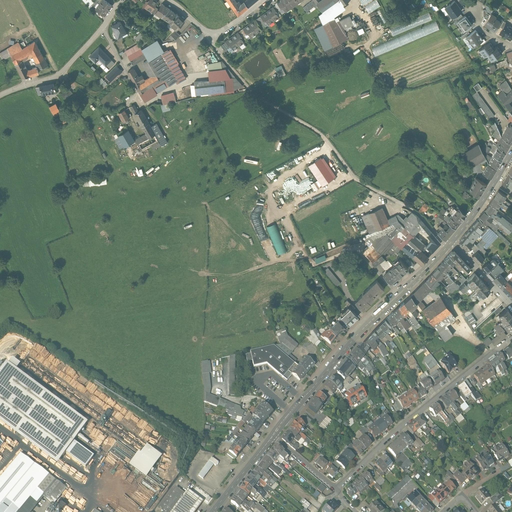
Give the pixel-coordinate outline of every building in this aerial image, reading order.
[(112,5),(104,0),(98,0),(101,2),(96,9),(105,15),(112,5)] [(157,1),(154,0),(147,0),(144,5),(151,10),(157,1)] [(226,0),(238,16),(247,8),(244,3),(241,5),(237,0),(236,0),(235,1),(234,0),(226,0)] [(285,11),(290,8),(284,0),(280,0),(277,3),(281,8),(282,7),(285,11)] [(317,5),(313,0),(303,7),(307,12),(317,5)] [(313,0),(317,5),(322,12),(339,0),(340,0),(343,5),(349,1),(348,0),(313,0)] [(323,25),(335,19),(333,18),(344,9),(342,6),(343,5),(340,0),(339,0),(322,12),(318,15),(323,25)] [(377,0),(375,0),(365,6),(369,13),(381,7),(377,0)] [(446,11),(448,14),(458,7),(455,1),(445,8),(446,10),(446,11)] [(166,7),(161,4),(158,9),(155,13),(161,16),(166,7)] [(148,14),(151,10),(144,5),(141,10),(148,14)] [(177,14),(166,7),(161,16),(170,22),(177,14)] [(267,13),(274,22),(279,18),(276,13),(277,13),(273,7),(270,9),(271,10),(267,13)] [(462,11),(458,7),(448,14),(449,16),(450,16),(452,18),(459,13),(462,11)] [(274,22),(267,13),(263,15),(260,16),(264,22),(265,21),(268,25),(274,22)] [(184,22),(177,14),(170,22),(169,23),(176,30),(184,22)] [(496,17),(490,14),(490,15),(487,20),(484,25),(489,28),(494,19),(496,17)] [(350,15),(340,20),(344,29),(354,24),(350,15)] [(430,15),(390,27),(392,34),(432,22),(430,15)] [(468,21),(465,16),(463,17),(458,21),(456,22),(459,27),(468,21)] [(120,20),(123,26),(127,24),(121,17),(119,18),(120,20)] [(339,17),(335,19),(323,25),(333,47),(349,39),(344,29),(340,20),(339,17)] [(494,19),(489,28),(494,31),(496,28),(500,22),(494,19)] [(123,26),(120,20),(111,25),(115,33),(114,34),(113,36),(114,38),(116,38),(122,35),(127,33),(123,26)] [(250,25),(256,34),(261,30),(258,26),(259,25),(255,20),(253,22),(250,25)] [(472,26),(468,21),(459,27),(463,32),(465,31),(470,27),(472,26)] [(437,23),(372,46),(375,55),(440,32),(437,23)] [(511,27),(505,24),(502,29),(499,34),(510,40),(511,36),(511,27)] [(256,34),(250,25),(246,28),(245,27),(243,29),(247,34),(248,33),(251,38),(256,34)] [(348,36),(349,38),(350,39),(351,40),(353,40),(355,40),(356,39),(358,38),(359,37),(359,35),(359,34),(359,32),(358,31),(356,29),(355,29),(353,29),(351,29),(350,30),(349,31),(348,33),(348,34),(348,36)] [(174,30),(170,35),(173,38),(174,40),(179,35),(174,30)] [(479,35),(475,30),(470,34),(465,37),(469,42),(479,35)] [(238,32),(231,37),(238,47),(244,43),(240,39),(242,38),(238,32)] [(482,40),(479,35),(469,42),(472,47),(479,43),(482,40)] [(238,47),(231,37),(225,41),(229,47),(230,46),(233,50),(238,47)] [(160,53),(163,51),(157,40),(141,49),(146,57),(148,60),(160,53)] [(32,53),(38,49),(35,42),(27,47),(23,49),(11,56),(15,64),(23,61),(23,59),(32,53)] [(23,49),(19,43),(8,49),(11,56),(23,49)] [(494,49),(489,43),(479,50),(484,57),(486,55),(491,61),(502,54),(497,47),(494,49)] [(128,57),(141,49),(138,44),(125,51),(128,57)] [(111,60),(99,47),(89,57),(95,63),(100,58),(104,62),(103,63),(105,66),(111,60)] [(160,53),(177,82),(178,83),(185,79),(176,64),(178,63),(169,48),(163,51),(160,53)] [(0,55),(3,61),(11,56),(8,49),(0,53),(0,55)] [(32,53),(35,59),(37,63),(37,68),(38,69),(41,68),(48,67),(38,49),(32,53)] [(133,65),(146,57),(141,49),(128,57),(133,65)] [(23,59),(23,61),(24,65),(35,59),(32,53),(23,59)] [(141,85),(136,87),(140,94),(152,87),(156,94),(177,82),(160,53),(148,60),(143,63),(151,77),(148,78),(145,80),(140,83),(141,85)] [(506,59),(498,63),(501,68),(508,65),(506,59)] [(115,63),(111,60),(105,66),(109,69),(115,63)] [(31,75),(29,71),(27,71),(24,65),(23,61),(15,64),(22,77),(31,75)] [(209,73),(222,71),(222,70),(220,61),(207,64),(209,73)] [(106,72),(109,69),(105,66),(103,63),(100,66),(106,72)] [(140,65),(148,78),(151,77),(143,63),(140,65)] [(116,66),(113,69),(118,75),(119,75),(122,72),(116,66)] [(118,75),(113,69),(105,78),(110,83),(118,75)] [(140,83),(145,80),(142,76),(139,77),(136,72),(135,72),(133,69),(128,72),(136,87),(141,85),(140,83)] [(232,78),(233,90),(246,89),(236,77),(232,78)] [(232,78),(225,79),(226,91),(233,90),(232,78)] [(196,95),(200,94),(226,91),(225,79),(194,82),(194,85),(196,95)] [(511,99),(511,89),(511,91),(506,82),(499,87),(505,96),(510,101),(511,99)] [(54,84),(40,87),(42,94),(56,91),(54,84)] [(473,87),(476,92),(481,88),(478,84),(473,87)] [(152,87),(140,94),(144,101),(156,94),(152,87)] [(160,96),(162,104),(175,101),(173,92),(160,96)] [(494,116),(477,92),(472,96),(489,119),(494,116)] [(510,101),(505,96),(501,100),(509,111),(511,109),(511,108),(508,103),(510,101)] [(56,104),(50,107),(53,113),(55,116),(61,113),(56,104)] [(129,118),(124,110),(118,113),(123,122),(129,118)] [(142,126),(148,123),(141,111),(138,113),(135,114),(142,126)] [(154,134),(151,128),(148,123),(142,126),(146,134),(148,137),(154,134)] [(498,139),(499,136),(494,123),(491,125),(495,130),(492,135),(498,139)] [(510,143),(511,140),(511,124),(510,124),(510,123),(501,138),(510,143)] [(155,125),(151,128),(154,134),(158,141),(160,143),(164,140),(155,125)] [(133,140),(128,130),(118,136),(125,146),(134,141),(137,144),(142,141),(140,137),(139,136),(133,140)] [(151,145),(158,141),(154,134),(148,137),(142,141),(137,144),(141,151),(151,145)] [(505,152),(510,143),(501,138),(500,138),(499,136),(498,139),(497,140),(498,141),(496,146),(497,148),(505,152)] [(161,145),(160,143),(158,141),(151,145),(154,149),(161,145)] [(484,156),(478,144),(462,154),(468,166),(484,156)] [(501,160),(505,152),(497,148),(493,156),(501,160)] [(496,169),(501,160),(493,156),(488,164),(496,169)] [(320,157),(308,165),(322,186),(335,178),(320,157)] [(490,178),(496,169),(488,164),(483,173),(490,178)] [(465,168),(461,172),(466,177),(470,172),(465,168)] [(511,181),(511,175),(508,173),(502,184),(505,186),(508,181),(509,182),(511,180),(511,181)] [(478,199),(487,184),(475,178),(473,182),(475,183),(470,191),(473,193),(478,199)] [(498,191),(494,197),(504,204),(506,201),(503,199),(505,196),(498,191)] [(478,199),(473,193),(469,198),(467,196),(464,199),(471,206),(478,199)] [(494,197),(489,203),(497,209),(499,205),(505,210),(508,207),(504,204),(494,197)] [(419,211),(423,214),(429,206),(424,203),(419,211)] [(489,203),(487,206),(491,209),(496,212),(498,210),(497,209),(489,203)] [(487,206),(485,210),(499,221),(502,224),(505,220),(500,216),(499,217),(497,216),(496,216),(494,215),(496,212),(491,209),(487,206)] [(458,216),(456,219),(460,222),(465,215),(460,208),(457,211),(455,214),(458,216)] [(368,214),(362,217),(369,234),(376,231),(374,226),(385,221),(380,209),(369,214),(368,214)] [(499,221),(485,210),(478,218),(484,222),(487,225),(488,226),(489,225),(487,223),(489,221),(491,218),(497,223),(499,221)] [(398,222),(403,226),(421,243),(427,236),(426,236),(431,232),(418,217),(412,213),(405,221),(399,215),(385,221),(374,226),(376,231),(398,222)] [(437,219),(440,222),(442,220),(445,217),(439,213),(435,217),(438,219),(437,219)] [(448,222),(451,225),(455,229),(460,222),(456,219),(453,216),(448,222)] [(478,218),(471,226),(479,234),(483,230),(480,227),(484,222),(478,218)] [(440,222),(439,223),(439,224),(450,234),(455,229),(451,225),(448,227),(446,224),(446,223),(442,220),(440,222)] [(488,226),(498,236),(508,245),(509,244),(492,228),(494,225),(489,221),(487,223),(489,225),(488,226)] [(363,238),(368,247),(371,245),(381,256),(382,258),(387,253),(391,257),(400,246),(395,242),(392,239),(397,233),(399,230),(403,226),(398,222),(376,231),(369,234),(363,238)] [(287,251),(276,223),(267,226),(278,255),(287,251)] [(445,240),(450,234),(439,224),(437,226),(441,230),(437,233),(445,240)] [(498,236),(488,226),(487,225),(483,230),(479,234),(482,236),(482,237),(484,239),(487,242),(483,246),(484,247),(486,249),(498,236)] [(407,243),(416,251),(418,249),(423,244),(421,243),(403,226),(399,230),(397,233),(407,242),(407,243)] [(471,226),(465,233),(469,238),(471,241),(479,234),(471,226)] [(426,247),(432,252),(440,243),(431,232),(426,236),(427,236),(432,242),(426,247)] [(411,256),(416,251),(407,243),(407,242),(397,233),(392,239),(395,242),(400,246),(411,256)] [(462,237),(458,242),(462,245),(469,238),(465,233),(462,237)] [(469,238),(462,245),(467,251),(471,248),(470,246),(474,243),(471,241),(469,238)] [(487,242),(484,239),(475,245),(477,248),(478,247),(480,251),(484,247),(483,246),(487,242)] [(372,264),(381,256),(371,245),(368,247),(362,253),(372,264)] [(418,249),(416,251),(411,256),(421,265),(428,258),(427,257),(418,249)] [(464,262),(454,252),(451,252),(449,255),(457,262),(457,263),(460,266),(464,262)] [(484,259),(477,252),(472,256),(479,264),(484,259)] [(460,266),(457,263),(457,262),(449,255),(445,259),(452,266),(454,263),(455,264),(455,265),(458,268),(460,266)] [(384,260),(382,258),(381,256),(372,264),(375,268),(379,264),(384,260)] [(438,266),(446,273),(450,268),(454,272),(450,277),(453,280),(454,281),(457,278),(462,283),(463,282),(466,279),(452,266),(445,259),(438,266)] [(490,270),(493,268),(492,268),(499,262),(497,259),(496,260),(495,259),(494,260),(492,259),(490,261),(490,262),(489,263),(488,262),(481,268),(486,273),(489,270),(490,270)] [(386,272),(390,268),(384,260),(379,264),(386,272)] [(407,269),(399,260),(390,268),(397,276),(398,277),(407,269)] [(473,271),(464,262),(460,266),(463,269),(469,275),(473,271)] [(450,277),(446,273),(438,266),(432,274),(439,280),(443,276),(445,278),(445,279),(450,283),(453,280),(450,277)] [(327,268),(323,272),(336,287),(340,283),(327,268)] [(397,276),(390,268),(386,272),(385,273),(384,271),(382,274),(383,275),(390,283),(397,276)] [(492,279),(493,279),(499,273),(497,272),(495,270),(493,268),(490,270),(490,271),(487,274),(492,279)] [(479,278),(474,273),(467,280),(470,283),(468,283),(467,285),(469,287),(479,278)] [(493,279),(500,287),(509,278),(506,276),(504,278),(499,273),(493,279)] [(443,285),(439,280),(432,274),(425,281),(432,288),(437,283),(441,287),(442,286),(443,285)] [(479,278),(469,287),(467,289),(470,292),(470,291),(473,288),(474,287),(477,290),(484,284),(479,278)] [(500,287),(510,298),(511,295),(511,287),(509,284),(511,281),(511,280),(509,278),(500,287)] [(459,286),(454,281),(453,280),(450,283),(446,287),(450,293),(458,287),(459,286)] [(365,292),(363,295),(370,302),(384,289),(377,281),(374,284),(373,283),(365,291),(365,292)] [(450,323),(455,319),(437,293),(432,288),(425,281),(422,284),(429,290),(428,291),(436,300),(426,308),(422,303),(421,303),(419,301),(417,299),(415,301),(417,304),(434,326),(445,317),(450,323)] [(463,293),(467,289),(464,286),(466,285),(463,282),(462,283),(459,286),(458,287),(463,293)] [(429,290),(422,284),(411,295),(415,301),(417,299),(419,301),(428,291),(429,290)] [(490,291),(484,284),(477,290),(473,293),(476,295),(479,293),(481,295),(477,298),(480,300),(490,291)] [(468,297),(472,294),(470,291),(470,292),(467,289),(463,293),(466,295),(468,297)] [(362,295),(355,302),(363,310),(370,303),(370,302),(363,295),(362,295)] [(411,295),(404,302),(410,308),(411,310),(412,309),(417,304),(415,301),(411,295)] [(490,314),(502,303),(497,298),(481,313),(484,316),(488,312),(490,314)] [(345,302),(349,307),(353,311),(355,309),(347,300),(345,302)] [(404,302),(398,307),(403,314),(406,312),(410,308),(404,302)] [(353,311),(349,307),(340,315),(348,323),(349,324),(358,316),(353,311)] [(393,312),(399,321),(402,319),(400,317),(403,314),(398,307),(393,312)] [(415,317),(410,310),(411,310),(410,308),(406,312),(410,318),(407,320),(415,330),(417,328),(415,325),(419,323),(415,317)] [(412,309),(411,310),(410,310),(415,317),(418,315),(414,310),(412,309)] [(503,325),(511,319),(511,316),(508,311),(507,312),(506,310),(499,315),(502,320),(498,324),(499,325),(502,327),(503,325)] [(393,312),(387,317),(392,324),(394,322),(396,324),(399,321),(393,312)] [(332,326),(340,333),(341,333),(342,332),(342,331),(343,330),(346,327),(345,326),(348,323),(340,315),(338,317),(338,320),(332,326)] [(476,322),(471,315),(466,318),(471,325),(476,322)] [(445,317),(434,326),(440,334),(445,341),(453,335),(446,325),(450,323),(445,317)] [(404,322),(402,319),(399,321),(403,327),(405,329),(408,327),(404,322)] [(511,319),(503,325),(506,328),(509,333),(511,330),(511,319)] [(384,320),(379,325),(387,332),(389,334),(389,335),(392,332),(389,328),(391,327),(384,320)] [(330,329),(328,325),(323,328),(325,331),(321,336),(321,337),(324,339),(330,345),(335,339),(331,336),(333,334),(330,329)] [(379,325),(374,330),(381,337),(384,334),(387,336),(389,334),(387,332),(379,325)] [(506,336),(502,331),(506,328),(503,325),(502,327),(495,332),(497,336),(491,341),(492,342),(494,345),(506,336)] [(331,336),(335,339),(340,333),(332,326),(330,329),(333,334),(331,336)] [(275,334),(280,345),(281,345),(287,338),(297,347),(298,346),(287,337),(284,330),(275,334)] [(314,345),(318,340),(313,331),(312,330),(305,338),(313,345),(314,345)] [(373,332),(368,337),(376,344),(378,348),(379,349),(382,346),(377,341),(381,337),(374,330),(374,331),(373,332)] [(368,337),(361,345),(368,351),(369,352),(372,350),(374,352),(378,348),(376,344),(368,337)] [(486,346),(492,342),(491,341),(488,337),(483,341),(486,346)] [(280,345),(274,347),(294,364),(296,361),(290,355),(297,347),(287,338),(281,345),(280,345)] [(28,340),(19,352),(20,353),(20,355),(15,361),(20,365),(23,365),(27,360),(27,346),(28,344),(30,344),(30,348),(33,344),(28,340)] [(361,345),(356,350),(364,357),(363,358),(365,360),(366,358),(367,358),(364,356),(368,351),(361,345)] [(382,346),(379,349),(385,360),(387,359),(385,357),(388,355),(384,348),(382,346)] [(298,367),(294,364),(274,347),(250,352),(251,354),(245,356),(247,363),(252,361),(254,367),(266,364),(286,381),(292,375),(298,367)] [(508,357),(511,354),(511,353),(511,350),(511,351),(508,347),(503,351),(508,357)] [(356,350),(351,356),(358,363),(360,361),(363,358),(364,357),(356,350)] [(432,357),(430,354),(425,358),(425,360),(424,361),(425,363),(431,359),(430,358),(432,357)] [(500,365),(501,368),(503,372),(507,371),(503,363),(505,361),(499,354),(494,358),(500,365)] [(351,356),(347,361),(354,367),(356,366),(362,371),(364,368),(361,365),(358,363),(351,356)] [(408,360),(407,361),(410,366),(416,362),(412,356),(412,357),(408,360)] [(434,359),(432,357),(430,358),(431,359),(425,363),(426,365),(432,361),(434,359)] [(450,359),(449,357),(448,358),(441,364),(449,374),(457,368),(454,363),(453,363),(450,359)] [(298,367),(306,374),(312,367),(312,368),(314,365),(305,358),(304,360),(298,367)] [(369,363),(365,360),(363,358),(360,361),(362,363),(366,366),(368,364),(369,363)] [(366,358),(365,360),(369,363),(368,364),(370,366),(371,368),(374,367),(372,364),(370,362),(370,361),(367,358),(366,358)] [(488,365),(492,371),(495,369),(498,367),(499,370),(501,368),(500,365),(494,358),(487,364),(488,365)] [(85,425),(14,373),(20,365),(13,360),(7,368),(6,366),(0,374),(0,416),(59,461),(85,425)] [(204,387),(204,393),(209,395),(211,390),(209,375),(210,375),(209,361),(201,363),(202,379),(204,387)] [(354,367),(347,361),(337,373),(344,379),(348,374),(349,375),(351,373),(350,372),(354,367)] [(435,366),(432,361),(426,365),(430,370),(435,366)] [(370,366),(368,364),(366,366),(362,363),(361,365),(364,368),(366,370),(368,373),(372,370),(371,368),(370,366)] [(487,370),(485,372),(490,379),(494,376),(492,371),(488,365),(485,366),(487,369),(487,370)] [(306,374),(298,367),(292,375),(299,382),(306,374)] [(485,382),(490,379),(485,372),(483,373),(481,373),(480,372),(479,373),(485,382)] [(444,380),(438,373),(430,378),(430,377),(427,379),(432,388),(444,380)] [(480,386),(485,382),(479,373),(474,376),(478,383),(480,386)] [(422,388),(425,393),(432,388),(427,379),(424,374),(419,377),(422,383),(420,384),(422,388)] [(329,382),(337,389),(341,384),(333,377),(329,382)] [(463,383),(464,385),(468,391),(472,388),(466,380),(463,383)] [(337,389),(329,382),(324,388),(329,392),(332,394),(337,389)] [(366,396),(359,385),(345,394),(347,398),(345,400),(350,407),(366,396)] [(468,391),(464,385),(458,389),(460,392),(462,394),(466,399),(471,395),(468,391)] [(415,393),(419,399),(419,400),(426,395),(425,393),(422,388),(420,389),(415,393)] [(472,388),(468,391),(471,395),(475,401),(479,399),(477,396),(478,395),(477,393),(476,394),(472,388)] [(326,400),(329,396),(328,394),(322,390),(319,394),(326,400)] [(408,394),(413,403),(415,403),(417,401),(418,400),(419,399),(415,393),(413,391),(408,394)] [(446,397),(457,410),(458,409),(459,408),(456,405),(455,406),(453,404),(458,399),(452,392),(446,397)] [(209,395),(204,393),(204,402),(228,411),(231,404),(209,395)] [(319,394),(315,400),(321,405),(326,400),(319,394)] [(411,404),(413,403),(408,394),(403,397),(408,407),(410,406),(411,404)] [(459,396),(465,404),(467,402),(466,399),(462,394),(459,396)] [(406,408),(408,407),(403,397),(397,401),(398,403),(403,409),(405,408),(406,408)] [(457,410),(446,397),(440,401),(446,409),(450,406),(452,410),(451,411),(453,413),(457,410)] [(321,405),(315,400),(306,411),(314,417),(322,406),(321,405)] [(252,417),(261,425),(272,412),(261,403),(256,410),(257,411),(252,417)] [(400,411),(403,409),(398,403),(393,406),(396,412),(399,411),(400,411)] [(443,413),(436,405),(429,410),(432,413),(431,414),(433,417),(434,416),(435,418),(438,416),(439,417),(440,416),(441,418),(444,415),(443,413)] [(489,405),(483,409),(486,414),(492,411),(489,405)] [(235,406),(232,413),(242,417),(244,412),(239,410),(240,407),(235,406)] [(235,420),(241,422),(244,424),(246,421),(248,423),(251,419),(252,420),(252,419),(253,420),(248,427),(256,433),(262,425),(261,425),(252,417),(248,414),(245,418),(242,417),(232,413),(228,411),(227,415),(232,416),(231,416),(236,418),(235,420)] [(444,415),(449,422),(452,420),(448,416),(445,412),(443,413),(444,415)] [(464,420),(460,415),(457,418),(455,420),(458,425),(464,420)] [(386,416),(381,420),(387,428),(392,424),(388,418),(386,416)] [(331,421),(327,417),(319,426),(323,430),(331,421)] [(376,423),(381,420),(379,417),(371,422),(374,426),(377,424),(376,423)] [(420,417),(414,422),(419,429),(425,424),(424,422),(425,421),(424,420),(423,420),(420,417)] [(311,422),(307,418),(302,424),(305,427),(306,428),(311,422)] [(290,429),(298,436),(298,435),(305,427),(302,424),(297,420),(290,429)] [(377,424),(374,426),(380,434),(387,429),(387,428),(381,420),(376,423),(377,424)] [(419,429),(414,422),(408,427),(410,430),(409,431),(412,435),(416,431),(419,429)] [(380,434),(374,426),(369,430),(370,432),(374,438),(380,434)] [(440,430),(435,426),(430,430),(434,435),(440,430)] [(245,430),(243,433),(251,439),(256,433),(248,427),(245,430)] [(287,433),(294,440),(297,442),(301,438),(298,436),(290,429),(287,433)] [(243,433),(238,439),(246,445),(251,439),(243,433)] [(294,440),(287,433),(282,439),(289,446),(290,445),(294,440)] [(227,444),(228,444),(232,439),(234,436),(231,434),(224,444),(227,444)] [(300,436),(298,435),(298,436),(301,438),(304,441),(307,443),(309,441),(301,435),(300,436)] [(405,435),(400,439),(407,447),(408,448),(413,443),(405,435)] [(358,442),(365,450),(371,444),(364,436),(363,437),(358,442)] [(233,445),(234,446),(241,452),(246,445),(238,439),(235,442),(232,439),(228,444),(233,446),(233,445)] [(407,447),(400,439),(389,449),(395,457),(407,447)] [(365,450),(358,442),(353,446),(352,447),(355,450),(360,455),(361,454),(362,453),(365,450)] [(223,452),(225,449),(229,452),(236,458),(238,455),(241,452),(234,446),(233,446),(228,444),(227,444),(224,444),(222,443),(216,450),(223,452)] [(272,451),(279,457),(283,461),(287,456),(283,453),(284,452),(277,445),(272,451)] [(162,457),(147,446),(137,458),(135,457),(129,466),(146,478),(162,457)] [(497,449),(504,459),(506,457),(507,458),(508,457),(508,456),(501,446),(497,449)] [(497,449),(496,447),(491,450),(492,452),(495,455),(494,456),(495,457),(496,460),(497,459),(500,463),(503,461),(502,460),(504,459),(497,449)] [(266,458),(273,464),(275,461),(277,459),(279,457),(272,451),(266,458)] [(341,457),(349,464),(354,458),(351,455),(346,451),(341,457)] [(234,460),(236,458),(229,452),(227,455),(234,460)] [(17,511),(35,491),(48,476),(21,455),(0,480),(0,511),(17,511)] [(482,459),(488,468),(490,466),(491,467),(494,464),(492,462),(488,455),(482,459)] [(379,460),(388,469),(392,464),(386,458),(384,456),(379,460)] [(349,464),(341,457),(337,462),(336,463),(340,466),(344,470),(345,469),(344,469),(349,464)] [(482,459),(480,457),(476,460),(475,460),(479,466),(483,472),(485,470),(486,470),(488,469),(488,468),(482,459)] [(218,464),(211,458),(198,476),(203,480),(213,465),(216,467),(218,464)] [(266,458),(262,463),(268,469),(277,476),(280,472),(276,468),(274,469),(272,467),(271,466),(273,464),(266,458)] [(327,464),(321,459),(316,465),(322,470),(327,464)] [(412,464),(408,459),(399,467),(403,472),(406,469),(412,464)] [(479,466),(475,460),(476,460),(474,459),(471,461),(475,466),(477,468),(479,466)] [(388,469),(379,460),(375,465),(379,469),(383,473),(388,469)] [(278,464),(275,461),(273,464),(282,471),(283,469),(284,468),(278,464)] [(475,466),(471,461),(470,461),(468,463),(473,468),(472,469),(474,470),(477,468),(475,466)] [(262,463),(257,469),(269,479),(272,476),(267,472),(266,472),(268,469),(262,463)] [(462,474),(468,481),(470,479),(471,480),(474,477),(475,478),(478,475),(474,470),(472,469),(473,468),(468,463),(461,469),(464,472),(462,474)] [(335,471),(330,467),(329,468),(325,473),(332,479),(337,473),(335,471)] [(257,469),(253,473),(260,479),(262,476),(263,478),(265,479),(267,481),(269,479),(257,469)] [(385,475),(383,473),(379,469),(376,472),(381,477),(382,478),(385,475)] [(449,477),(453,482),(455,480),(453,477),(448,471),(446,474),(449,477)] [(360,478),(366,485),(372,479),(366,473),(360,478)] [(468,481),(462,474),(460,476),(457,473),(453,477),(455,480),(460,485),(464,482),(466,484),(469,482),(468,481)] [(253,474),(249,479),(256,485),(258,482),(260,484),(264,488),(265,488),(267,485),(260,479),(253,474)] [(48,476),(35,491),(42,498),(54,507),(67,490),(48,476)] [(271,488),(273,486),(269,483),(267,481),(265,479),(263,478),(262,476),(260,479),(267,485),(271,488)] [(382,478),(381,477),(375,482),(376,484),(379,487),(385,481),(382,478)] [(360,478),(351,487),(357,493),(359,495),(368,487),(366,485),(360,478)] [(249,479),(244,485),(259,496),(260,496),(263,492),(258,489),(257,490),(255,488),(254,488),(256,485),(249,479)] [(443,487),(450,494),(456,490),(450,484),(449,482),(443,487)] [(244,485),(240,491),(247,497),(248,495),(250,493),(251,494),(254,497),(257,499),(259,496),(244,485)] [(272,489),(271,488),(267,485),(265,488),(264,488),(263,490),(267,493),(269,491),(270,492),(272,489)] [(325,489),(321,485),(317,489),(321,493),(325,489)] [(439,490),(446,498),(450,494),(443,487),(443,486),(439,490)] [(357,493),(351,487),(346,491),(349,495),(348,495),(347,495),(351,499),(354,502),(357,499),(354,496),(357,493)] [(172,511),(185,495),(176,488),(161,508),(161,511),(162,511),(172,511)] [(203,502),(187,490),(170,511),(195,511),(201,504),(203,502)] [(435,493),(443,501),(446,498),(439,490),(435,493)] [(489,498),(482,490),(474,497),(481,505),(489,498)] [(30,511),(42,498),(35,491),(17,511),(30,511)] [(87,499),(76,491),(72,497),(83,505),(87,499)] [(235,497),(242,503),(244,505),(247,508),(249,505),(245,502),(243,502),(247,497),(240,491),(235,497)] [(419,497),(415,492),(406,500),(411,505),(419,497)] [(443,501),(435,493),(431,497),(435,500),(439,505),(443,501)] [(235,497),(231,502),(239,509),(240,508),(239,507),(240,505),(242,507),(244,505),(242,503),(235,497)] [(419,497),(411,505),(415,509),(424,501),(419,497)] [(304,499),(302,501),(304,504),(302,505),(307,509),(311,505),(304,499)] [(421,511),(428,506),(424,501),(415,509),(417,511),(421,511)] [(334,511),(338,509),(333,504),(330,502),(321,511),(334,511)] [(383,511),(384,511),(375,503),(366,511),(367,511),(383,511)]
